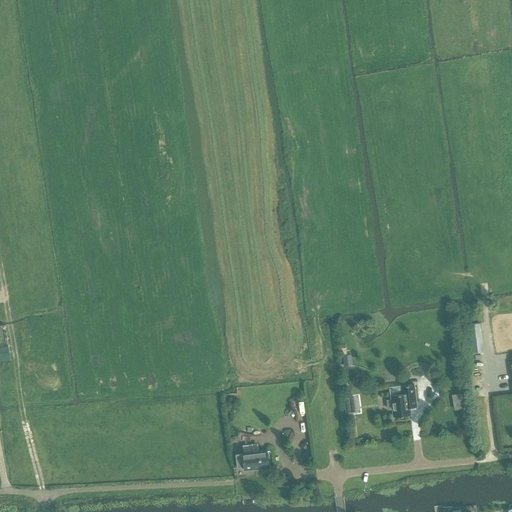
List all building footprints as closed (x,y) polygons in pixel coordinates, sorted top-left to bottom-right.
[(476,330),(480,329),(479,323),(467,325),(470,343),(478,342),(476,330)] [(6,324),(0,324),(0,350),(2,360),(11,359),(6,324)] [(351,355),(342,356),(343,366),(352,365),(351,355)] [(391,401),(386,401),(388,410),(392,409),(393,418),(410,416),(409,409),(416,408),(413,385),(400,386),(401,394),(390,396),(391,401)] [(353,398),(343,399),(345,414),(355,412),(353,398)] [(269,467),(267,451),(242,453),(236,454),(237,466),(244,465),(244,470),(269,467)]
